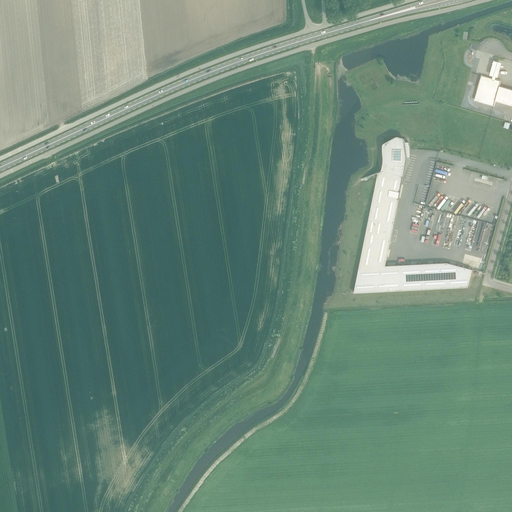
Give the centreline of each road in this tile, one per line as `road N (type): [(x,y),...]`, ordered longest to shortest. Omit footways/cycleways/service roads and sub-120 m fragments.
road 1 (track): [(312,46),(309,144),(278,340),(262,372),(178,443),(136,511)]
road 2 (unclassified): [(0,175),(205,82),(485,0)]
road 3 (primary): [(0,167),(182,83),(403,11)]
road 4 (unclassified): [(0,158),(187,73),(308,31)]
